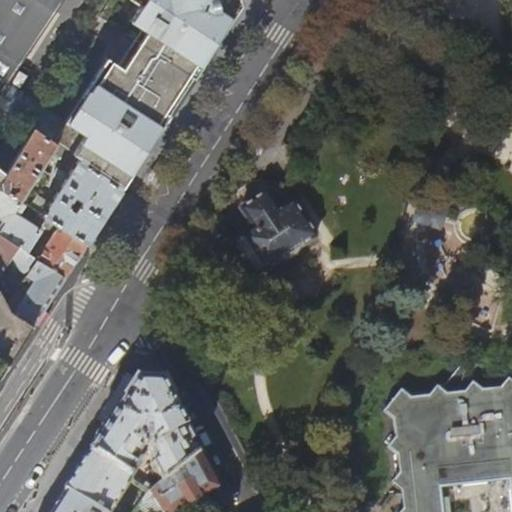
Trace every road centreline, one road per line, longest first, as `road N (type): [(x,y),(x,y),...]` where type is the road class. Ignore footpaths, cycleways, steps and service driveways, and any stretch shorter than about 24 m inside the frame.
road 1 (tertiary): [(112,308),(306,0)]
road 2 (residential): [(256,511),(170,350),(112,308)]
road 3 (tertiary): [(0,480),(112,308)]
road 4 (residential): [(112,308),(83,304),(59,314),(0,407)]
